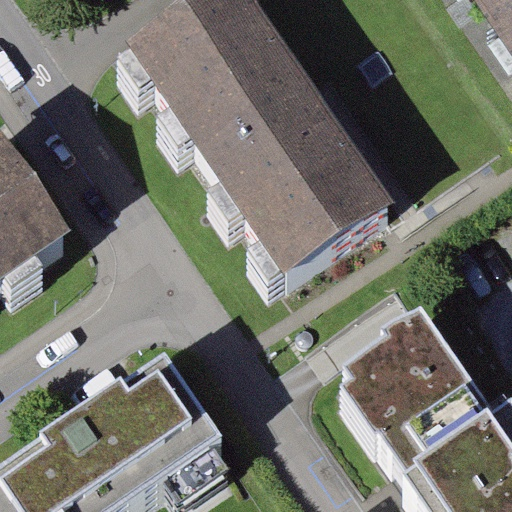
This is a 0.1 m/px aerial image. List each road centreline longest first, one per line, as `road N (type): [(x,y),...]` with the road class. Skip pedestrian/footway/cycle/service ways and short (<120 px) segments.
road 1 (residential): [(179,297),(0,29)]
road 2 (residential): [(329,511),(179,297)]
road 3 (residential): [(0,419),(179,297)]
